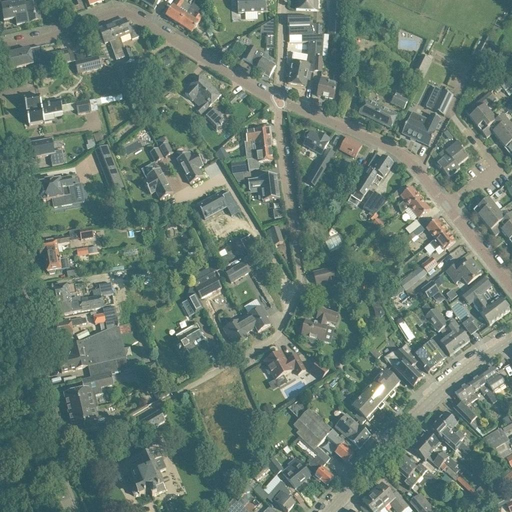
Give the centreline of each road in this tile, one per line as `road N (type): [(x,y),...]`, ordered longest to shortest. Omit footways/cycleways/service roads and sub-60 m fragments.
road 1 (residential): [(53,465),(285,335),(298,315),(303,253),(285,166),(285,99)]
road 2 (residential): [(285,99),(129,14),(0,47)]
road 3 (residential): [(53,465),(0,187)]
road 4 (tertiary): [(333,511),(436,398),(511,340)]
road 5 (residential): [(447,204),(406,159),(285,99)]
road 6 (unknown): [(299,301),(235,193),(222,186),(183,191)]
